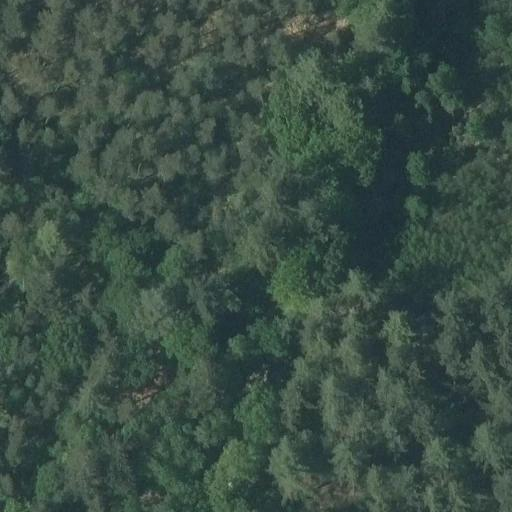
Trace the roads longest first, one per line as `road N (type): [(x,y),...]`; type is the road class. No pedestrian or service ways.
road 1 (track): [(371,0),(205,511)]
road 2 (track): [(511,368),(390,305),(365,303),(329,320),(279,369),(251,370)]
